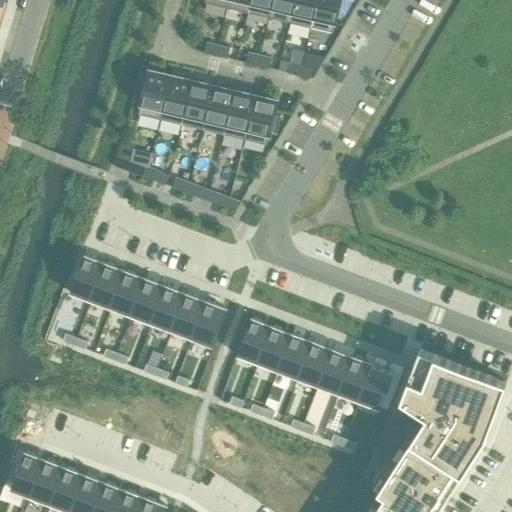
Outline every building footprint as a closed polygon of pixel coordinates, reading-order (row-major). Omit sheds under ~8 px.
[(248,12),(250,0),(228,0),(226,7),(248,12)] [(269,17),(272,0),(250,0),(248,12),(269,17)] [(290,22),(294,0),(272,0),(269,17),(290,22)] [(311,27),(316,0),(294,0),(290,22),(311,27)] [(340,0),(316,0),(311,27),(333,32),(340,0)] [(206,42),(204,52),(215,54),(218,45),(206,42)] [(218,45),(215,54),(227,57),(229,47),(218,45)] [(248,52),(246,62),(257,64),(260,55),(248,52)] [(260,55),(257,64),(269,67),(271,58),(260,55)] [(290,62),(288,71),(299,74),(302,65),(290,62)] [(302,65),(299,74),(311,77),(313,67),(302,65)] [(143,68),(135,93),(143,94),(138,114),(160,119),(171,75),(149,70),(143,68)] [(171,75),(160,119),(181,124),(192,80),(171,75)] [(192,80),(181,124),(202,129),(213,85),(192,80)] [(213,85),(202,129),(223,134),(234,90),(213,85)] [(234,90),(223,134),(244,139),(255,95),(234,90)] [(255,95),(244,139),(266,144),(269,133),(276,135),(281,115),(274,114),(277,100),(255,95)] [(135,162),(131,171),(142,175),(146,166),(135,162)] [(142,175),(154,179),(157,170),(146,166),(142,175)] [(175,177),(172,186),(173,186),(183,190),(187,181),(175,177)] [(187,181),(183,190),(194,194),(194,195),(198,185),(187,181)] [(216,192),(213,202),(224,206),(227,196),(216,192)] [(227,196),(224,206),(235,210),(239,201),(227,196)] [(75,277),(70,292),(91,300),(105,262),(94,258),(94,256),(88,254),(85,255),(84,254),(78,268),(76,269),(74,275),(75,277)] [(105,262),(91,300),(111,307),(125,270),(115,266),(114,263),(108,261),(106,263),(105,262)] [(125,270),(111,307),(131,315),(145,278),(135,274),(134,271),(128,269),(126,270),(125,270)] [(145,278),(131,315),(151,323),(165,285),(155,281),(154,279),(148,276),(146,278),(145,278)] [(165,285),(151,323),(172,330),(186,293),(175,289),(174,286),(168,284),(166,285),(165,285)] [(186,293),(172,330),(192,338),(206,300),(195,296),(195,294),(189,292),(186,293)] [(206,300),(192,338),(213,346),(227,308),(216,304),(215,302),(209,299),(207,301),(206,300)] [(250,317),(236,355),(258,363),(272,325),(261,321),(260,319),(254,316),(252,318),(250,317)] [(272,325),(258,363),(278,370),(292,333),(281,329),(280,326),(274,324),(272,326),(272,325)] [(292,333),(278,370),(298,378),(312,341),(302,337),(301,334),(295,332),(292,333)] [(66,333),(63,341),(73,345),(76,337),(66,333)] [(76,337),(73,345),(85,349),(88,341),(76,337)] [(312,341),(298,378),(318,386),(332,348),(322,344),(321,342),(315,339),(312,341)] [(332,348),(318,386),(339,393),(353,356),(342,352),(341,349),(335,347),(333,348),(332,348)] [(106,348),(103,356),(114,360),(117,352),(106,348)] [(385,495),(373,511),(437,511),(486,437),(503,391),(507,381),(420,348),(416,359),(401,398),(426,415),(378,490),(385,495)] [(117,352),(114,360),(125,364),(128,357),(117,352)] [(353,356),(339,393),(359,401),(373,363),(362,359),(361,357),(355,354),(353,356)] [(373,363),(359,401),(380,409),(394,371),(382,367),(381,364),(376,362),(373,364),(373,363)] [(146,363),(143,371),(155,375),(157,368),(146,363)] [(157,368),(155,375),(166,379),(168,372),(157,368)] [(178,375),(175,383),(186,387),(189,379),(178,375)] [(232,396),(229,403),(241,408),(243,400),(232,396)] [(253,403),(250,411),(261,415),(264,407),(253,403)] [(264,407),(261,415),(272,419),(275,412),(264,407)] [(293,419),(290,426),(301,430),(304,423),(293,419)] [(304,423),(301,430),(312,435),(315,427),(304,423)] [(333,434),(331,441),(342,446),(344,438),(333,434)] [(344,438),(342,446),(353,450),(356,442),(344,438)] [(15,474),(10,489),(31,497),(45,459),(35,455),(34,453),(28,450),(26,452),(24,451),(19,465),(16,466),(14,472),(15,474)] [(45,459),(31,497),(51,504),(65,467),(55,463),(54,460),(48,458),(46,459),(45,459)] [(65,467),(51,504),(71,511),(85,474),(75,470),(74,468),(68,466),(66,467),(65,467)] [(85,474),(71,511),(94,511),(106,482),(95,478),(95,476),(88,473),(86,475),(85,474)] [(106,482),(94,511),(117,511),(126,490),(115,486),(115,483),(109,481),(106,482)] [(126,490),(117,511),(140,511),(146,497),(136,493),(135,491),(129,488),(127,490),(126,490)] [(146,497),(140,511),(164,511),(167,505),(156,501),(155,498),(149,496),(147,498),(146,497)]
